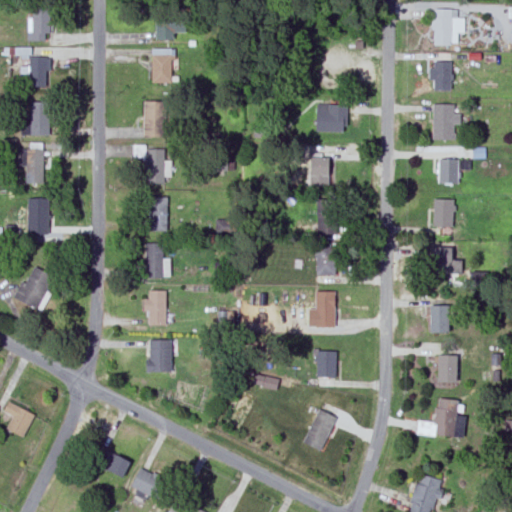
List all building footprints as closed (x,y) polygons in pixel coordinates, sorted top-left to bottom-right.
[(28,40),(47,40),(47,7),(28,7),(28,40)] [(462,32),(462,17),(454,17),(454,9),(429,9),(429,43),(455,43),(455,32),(462,32)] [(171,39),(171,31),(183,31),(183,16),(153,16),(153,40),(171,39)] [(15,56),(31,56),(31,47),(15,47),(15,56)] [(152,82),(171,82),(171,58),(175,58),(175,47),(151,48),(152,82)] [(46,57),(26,57),(26,86),(46,86),(46,57)] [(448,62),(431,62),(431,90),(448,90),(448,62)] [(163,137),(163,100),(141,100),(141,137),(163,137)] [(47,135),(47,102),(28,102),(28,135),(47,135)] [(344,105),(314,105),(314,132),(344,132),(344,105)] [(431,105),(431,139),(452,139),(452,124),(457,124),(457,113),(453,113),(453,105),(431,105)] [(41,149),(17,149),(17,182),(41,182),(41,149)] [(163,183),(163,149),(145,149),(145,183),(163,183)] [(216,162),(215,169),(233,170),(234,155),(223,154),(223,163),(216,162)] [(326,187),(326,158),(308,158),(308,187),(326,187)] [(436,183),(456,183),(457,159),(436,159),(436,183)] [(165,197),(147,197),(147,231),(165,231),(165,197)] [(26,199),(26,234),(46,234),(46,199),(26,199)] [(336,199),(314,199),(314,234),(336,234),(336,199)] [(451,199),(432,199),(432,227),(451,227),(451,199)] [(160,259),(160,243),(143,243),(143,276),(166,276),(166,259),(160,259)] [(314,275),(335,275),(335,246),(314,246),(314,275)] [(449,273),(449,247),(432,247),(432,273),(449,273)] [(53,277),(29,265),(13,299),(36,310),(53,277)] [(471,284),(484,284),(484,272),(471,272),(471,284)] [(144,324),(163,324),(163,290),(144,290),(144,324)] [(333,328),(333,291),(313,291),(313,328),(333,328)] [(447,332),(447,306),(427,306),(427,332),(447,332)] [(168,340),(146,340),(146,371),(168,371),(168,340)] [(314,377),(333,377),(333,351),(314,351),(314,377)] [(454,383),(454,356),(437,356),(437,383),(454,383)] [(279,378),(256,373),(253,384),(277,388),(279,378)] [(414,433),(451,438),(456,401),(435,398),(432,422),(415,420),(414,433)] [(12,415),(6,428),(23,436),(34,414),(8,401),(3,411),(12,415)] [(301,443),(319,451),(334,417),(316,409),(301,443)] [(95,462),(123,478),(132,462),(104,446),(95,462)] [(161,503),(170,485),(138,468),(129,487),(161,503)] [(406,511),(431,511),(439,480),(416,475),(406,511)] [(171,511),(205,511),(179,497),(171,511)]
